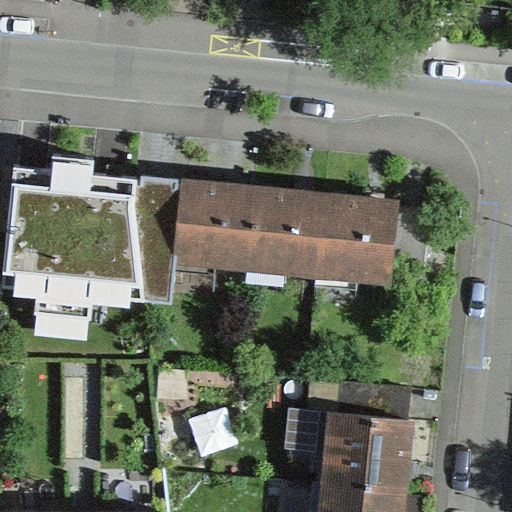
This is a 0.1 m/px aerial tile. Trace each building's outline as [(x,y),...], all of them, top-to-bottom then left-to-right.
[(0,166),(0,228),(7,229),(13,167),(0,166)] [(99,202),(103,239),(138,236),(134,200),(136,180),(112,178),(102,177),(102,178),(65,175),(61,199),(99,202)] [(181,186),(136,180),(134,200),(138,236),(138,238),(176,243),(175,255),(247,262),(255,187),(197,181),(182,180),(181,186)] [(263,188),(255,187),(247,262),(318,269),(325,194),(263,188)] [(325,194),(318,269),(390,276),(391,269),(423,272),(430,209),(398,206),(398,201),(342,195),(325,194)] [(152,364),(122,367),(120,347),(83,351),(97,476),(109,474),(163,468),(152,364)] [(326,481),(402,489),(403,474),(409,417),(405,416),(408,386),(341,379),(338,409),(334,409),(326,481)] [(399,511),(402,489),(326,481),(323,511),(399,511)]
